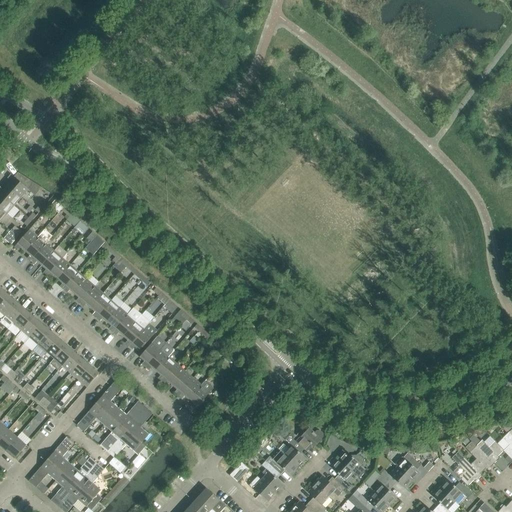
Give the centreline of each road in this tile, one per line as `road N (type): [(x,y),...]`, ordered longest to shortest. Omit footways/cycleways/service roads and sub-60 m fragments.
road 1 (tertiary): [(292,363),(78,169)]
road 2 (tertiary): [(297,366),(306,387),(333,406),(387,421),(458,413),(511,381)]
road 3 (tertiary): [(511,341),(464,376),(420,392),(369,391),(297,366)]
road 4 (residential): [(116,364),(0,265)]
road 5 (residential): [(204,466),(292,363)]
